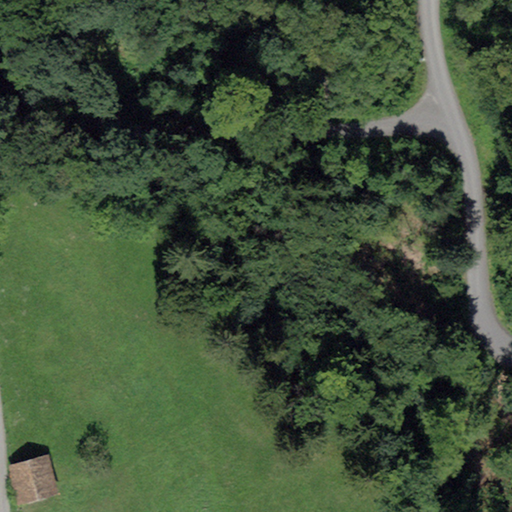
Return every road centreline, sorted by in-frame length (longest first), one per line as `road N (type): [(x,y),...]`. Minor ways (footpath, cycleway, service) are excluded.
road 1 (unclassified): [(454,116),(324,131),(0,117)]
road 2 (unclassified): [(511,354),(492,338),(478,303),(471,185),(454,116)]
